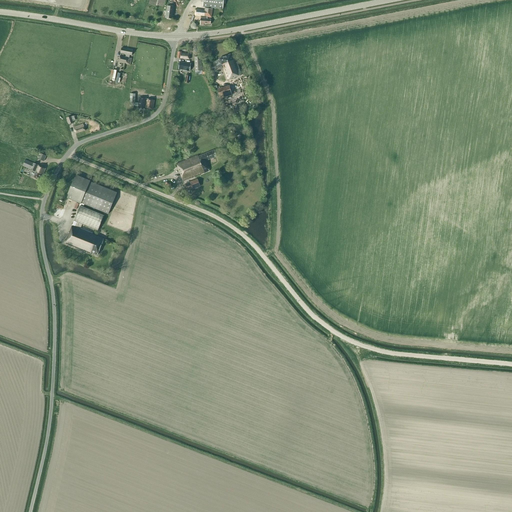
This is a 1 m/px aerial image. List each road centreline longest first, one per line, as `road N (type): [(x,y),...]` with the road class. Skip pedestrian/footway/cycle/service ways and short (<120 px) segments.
road 1 (unclassified): [(29,511),(52,388),(44,199),(72,148),(157,112),(176,35)]
road 2 (tertiary): [(176,35),(384,0)]
road 3 (tertiary): [(176,35),(0,11)]
